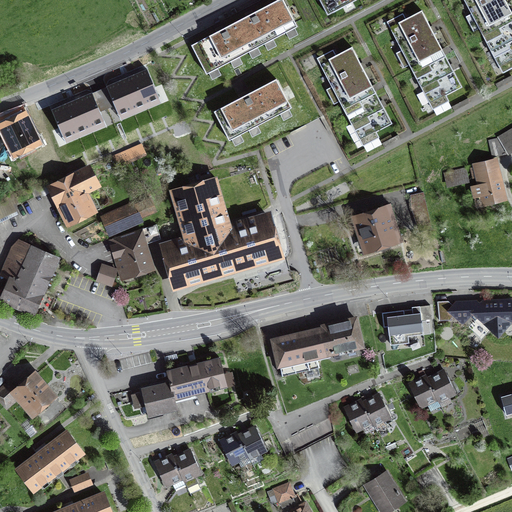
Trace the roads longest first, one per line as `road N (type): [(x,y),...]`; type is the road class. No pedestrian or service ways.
road 1 (secondary): [(511,277),(411,281),(91,339)]
road 2 (residential): [(133,456),(264,413),(284,420),(427,362)]
road 3 (tertiary): [(0,105),(226,0)]
road 4 (residential): [(91,339),(92,362),(133,456)]
